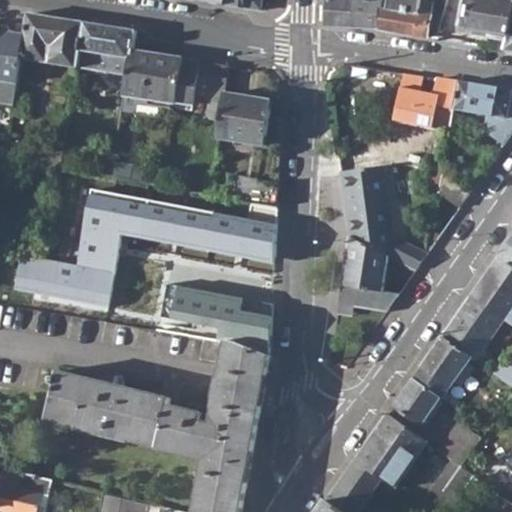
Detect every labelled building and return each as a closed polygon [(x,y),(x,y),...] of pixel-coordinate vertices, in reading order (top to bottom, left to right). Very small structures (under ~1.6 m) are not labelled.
[(244,0),(243,8),(261,11),(262,0),(244,0)] [(379,29),(381,8),(381,0),(326,0),(325,26),(379,29)] [(379,29),(427,38),(433,2),(423,0),(388,0),(387,9),(381,8),(379,29)] [(511,0),(469,0),(465,29),(506,36),(511,14),(511,0)] [(27,34),(23,58),(71,65),(69,72),(77,74),(79,66),(87,23),(31,14),(27,34)] [(511,14),(506,36),(502,49),(511,51),(511,14)] [(79,66),(130,74),(133,50),(136,30),(87,23),(79,66)] [(0,103),(15,106),(23,58),(27,34),(0,27),(0,103)] [(208,117),(222,119),(226,93),(230,66),(133,50),(130,74),(127,93),(177,102),(194,105),(196,92),(207,94),(207,100),(211,101),(208,117)] [(421,122),(443,127),(450,128),(454,110),(460,83),(431,78),(430,85),(435,86),(431,105),(424,104),(421,122)] [(511,91),(460,83),(454,110),(507,119),(511,95),(511,91)] [(176,108),(177,102),(127,93),(124,110),(160,117),(162,106),(176,108)] [(274,102),(226,93),(222,119),(218,145),(234,148),(236,140),(266,145),(274,102)] [(447,143),(450,128),(443,127),(440,142),(447,143)] [(64,152),(9,141),(7,153),(61,164),(64,152)] [(390,260),(415,273),(427,255),(392,239),(384,167),(340,173),(349,238),(390,260)] [(428,192),(437,193),(441,173),(433,171),(428,192)] [(437,193),(459,209),(470,194),(441,173),(437,193)] [(246,200),(277,207),(278,185),(233,176),(229,197),(246,200)] [(276,264),(277,226),(243,219),(92,189),(77,264),(21,255),(14,289),(109,307),(124,235),(276,264)] [(243,219),(277,226),(277,207),(246,200),(243,219)] [(349,238),(338,307),(354,309),(385,314),(398,296),(385,294),(390,260),(349,238)] [(511,238),(500,255),(511,263),(511,238)] [(471,296),(504,319),(511,307),(511,263),(500,255),(471,296)] [(224,344),(270,355),(276,306),(167,284),(162,316),(226,330),(224,344)] [(470,357),(475,360),(504,319),(471,296),(443,337),(470,357)] [(352,319),(354,309),(338,307),(337,317),(352,319)] [(441,397),(443,398),(470,357),(443,337),(414,378),(441,397)] [(204,461),(193,511),(240,511),(270,355),(224,344),(215,341),(205,339),(201,359),(223,364),(215,396),(215,408),(212,425),(201,422),(203,413),(170,406),(170,399),(58,371),(57,377),(50,376),(49,383),(54,384),(47,415),(77,424),(75,429),(204,461)] [(422,424),(441,397),(414,378),(395,406),(422,424)] [(382,478),(395,486),(426,441),(388,415),(357,460),(382,478)] [(452,460),(462,466),(482,438),(459,421),(439,450),(452,460)] [(328,502),(342,511),(358,511),(382,478),(357,460),(328,502)] [(462,466),(452,460),(421,505),(430,511),(461,468),(462,466)] [(0,511),(3,511),(35,511),(39,495),(49,498),(53,480),(3,467),(0,479),(0,511)] [(429,511),(447,511),(472,476),(461,468),(430,511),(429,511)] [(99,511),(144,511),(147,503),(104,492),(99,511)] [(320,511),(342,511),(328,502),(320,511)] [(158,511),(160,506),(147,503),(144,511),(158,511)]
